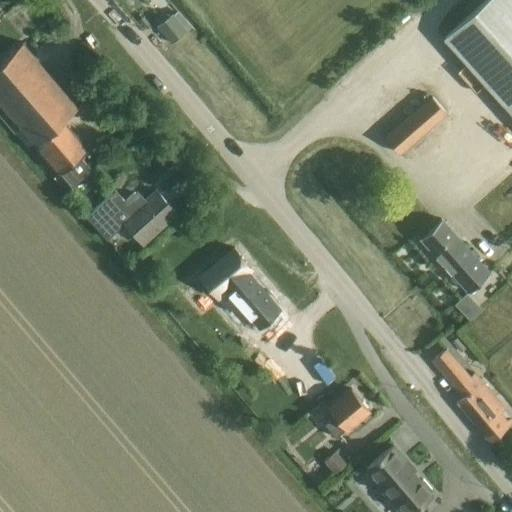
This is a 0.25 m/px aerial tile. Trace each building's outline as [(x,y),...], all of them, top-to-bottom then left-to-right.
[(511,0),(484,0),(443,37),(498,99),(499,100),(511,113),(511,0)] [(191,32),(189,29),(175,13),(160,28),(174,45),(191,32)] [(20,43),(0,60),(0,104),(61,171),(79,155),(86,148),(62,121),(77,106),(20,43)] [(399,153),(404,149),(446,112),(432,97),(386,137),(399,153)] [(82,181),(94,194),(106,183),(94,170),(82,181)] [(176,212),(154,189),(141,202),(132,193),(123,202),(112,191),(84,219),(106,242),(123,225),(143,245),(176,212)] [(470,291),(490,272),(441,218),(420,237),(470,291)] [(288,318),(280,308),(281,307),(251,271),(253,269),(234,245),(200,273),(218,295),(214,298),(238,328),(251,318),(258,327),(259,326),(267,335),(288,318)] [(457,337),(451,342),(460,352),(465,347),(457,337)] [(473,388),(466,380),(470,377),(446,349),(432,361),(462,397),(456,402),(488,440),(511,419),(511,416),(484,384),(477,390),(474,387),(473,388)] [(346,430),(370,409),(352,388),(327,408),(334,416),(325,423),(336,436),(345,429),(346,430)] [(400,511),(411,511),(433,494),(413,472),(415,470),(393,444),(366,467),(386,491),(384,493),(400,511)] [(334,473),(346,464),(335,450),(323,460),(334,473)]
